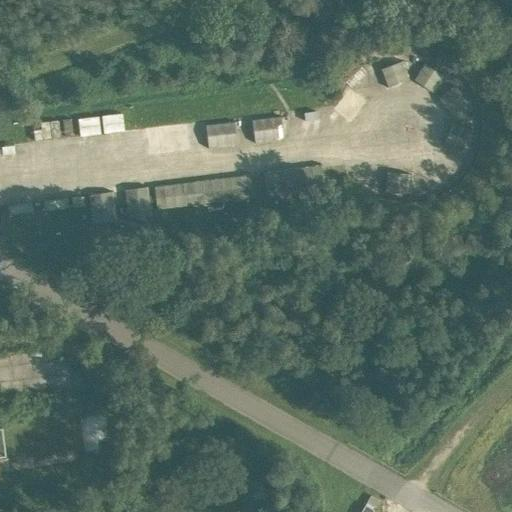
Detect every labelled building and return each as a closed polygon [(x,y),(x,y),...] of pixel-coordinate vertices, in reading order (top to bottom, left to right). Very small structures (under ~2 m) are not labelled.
[(405,61),(383,66),(388,84),(409,79),(405,61)] [(338,108),(354,119),(367,100),(351,89),(338,108)] [(103,114),(106,132),(127,129),(125,111),(103,114)] [(84,135),(104,133),(102,114),(82,117),(84,135)] [(255,117),(256,140),(286,139),(285,116),(255,117)] [(237,121),(209,122),(210,146),(238,145),(237,121)] [(180,149),(179,125),(150,127),(151,151),(180,149)] [(0,456),(9,455),(6,427),(0,427),(0,456)]
